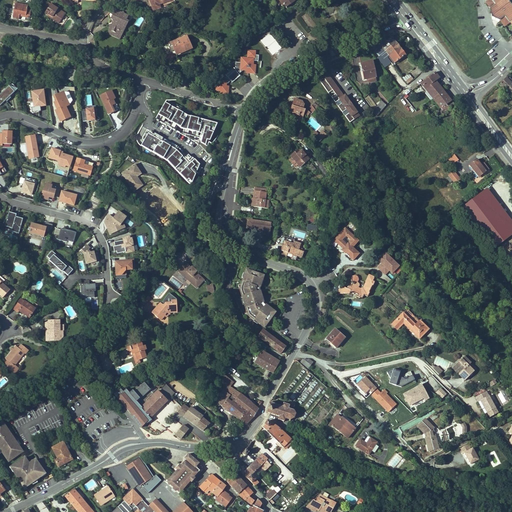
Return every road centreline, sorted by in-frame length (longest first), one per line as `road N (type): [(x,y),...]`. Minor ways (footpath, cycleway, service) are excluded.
road 1 (track): [(310,282),(321,274),(330,196),(399,96)]
road 2 (tertiary): [(407,16),(277,75),(245,113)]
road 3 (residential): [(83,356),(148,284),(174,236),(213,235)]
road 4 (residential): [(0,117),(82,142),(104,140),(129,122),(146,82)]
road 5 (residential): [(109,297),(99,233),(0,194)]
road 6 (tertiary): [(226,244),(310,282),(315,311),(294,352)]
road 7 (tertiary): [(146,443),(126,445),(8,511)]
road 8 (residential): [(226,244),(225,281),(241,324),(288,362)]
road 9 (residential): [(336,373),(428,466)]
